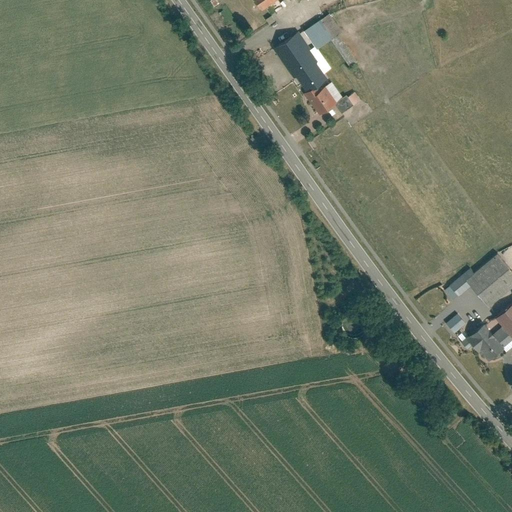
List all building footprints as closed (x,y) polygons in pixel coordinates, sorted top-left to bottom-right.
[(254,0),(262,11),(277,0),(254,0)] [(330,11),(275,50),(294,76),(297,73),(311,92),(308,95),(319,111),(334,101),(344,114),(361,101),(355,92),(348,97),(346,94),(343,96),(320,64),(324,60),(317,50),(330,42),(350,70),(361,62),(341,34),(345,32),(330,11)] [(488,303),(511,284),(511,272),(498,255),(474,273),(470,268),(441,290),(450,301),(473,284),(488,303)] [(511,305),(495,320),(501,327),(511,340),(511,305)] [(363,335),(365,331),(366,327),(366,323),(364,319),(361,316),(358,314),(353,314),(349,315),(346,317),(343,320),(342,323),(342,327),(343,331),(345,334),(348,337),(351,338),(355,338),(359,337),(363,335)] [(458,314),(447,324),(454,333),(465,324),(458,314)] [(511,344),(511,340),(501,327),(493,334),(485,323),(467,338),(463,333),(458,337),(468,350),(474,345),(488,363),(511,344)]
